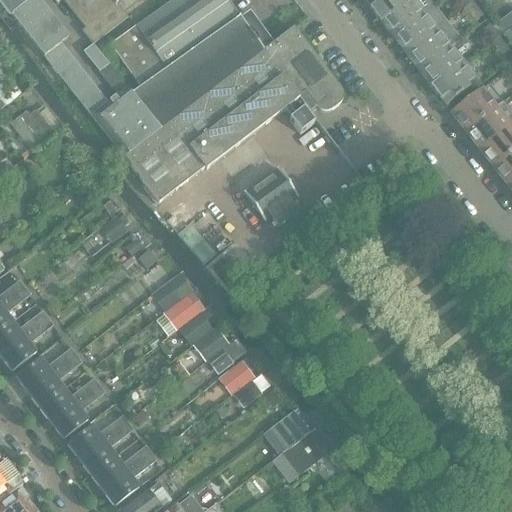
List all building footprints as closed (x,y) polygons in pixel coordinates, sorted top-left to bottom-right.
[(59,46),(67,39),(36,0),(0,0),(0,6),(41,59),(59,46)] [(59,0),(83,30),(80,33),(91,46),(102,39),(126,20),(116,9),(127,0),(59,0)] [(174,0),(108,47),(139,89),(131,96),(160,132),(263,53),(239,19),(240,18),(239,17),(238,17),(225,0),(174,0)] [(379,22),(408,0),(370,0),(368,2),(373,9),(370,11),(379,22)] [(395,37),(433,9),(426,0),(408,0),(379,22),(387,33),(390,31),(395,37)] [(457,0),(466,11),(473,5),(468,0),(457,0)] [(475,22),(482,17),(473,5),(466,11),(475,22)] [(406,56),(446,26),(433,9),(395,37),(399,43),(397,45),(406,56)] [(511,11),(495,25),(503,35),(511,28),(511,11)] [(451,48),(459,42),(446,26),(406,56),(414,67),(416,65),(422,71),(452,49),(451,48)] [(492,46),(499,40),(488,26),(481,32),(492,46)] [(511,28),(503,35),(504,37),(511,47),(511,46),(511,28)] [(205,172),(297,101),(304,110),(303,112),(302,111),(288,122),(299,136),(313,125),(306,116),(308,115),(308,116),(316,110),(319,112),(323,113),(327,113),(331,112),(341,104),(342,100),(342,96),(340,92),(293,30),(263,53),(160,132),(123,160),(157,205),(203,170),(205,172)] [(501,57),(508,51),(499,40),(492,46),(501,57)] [(160,132),(131,96),(91,46),(82,54),(115,97),(105,105),(59,46),(41,59),(89,117),(123,160),(160,132)] [(432,90),(465,66),(452,49),(422,71),(426,77),(423,79),(432,90)] [(448,106),(478,83),(465,66),(432,90),(440,101),(443,99),(448,106)] [(0,86),(0,101),(4,107),(19,95),(15,90),(8,96),(0,86)] [(503,105),(502,105),(487,86),(451,114),(466,134),(503,105)] [(480,152),(511,127),(511,117),(503,105),(466,134),(480,152)] [(24,114),(9,126),(32,154),(59,132),(56,128),(41,110),(29,119),(25,114),(24,114)] [(494,170),(511,155),(511,127),(480,152),(494,170)] [(0,177),(0,178),(22,161),(17,155),(0,167),(0,177)] [(511,185),(511,155),(494,170),(508,188),(511,185)] [(297,200),(298,200),(277,170),(276,171),(277,172),(245,195),(244,194),(243,194),(264,224),(265,223),(264,222),(270,218),(277,228),(298,214),(291,203),(296,199),(297,200)] [(117,205),(113,207),(109,202),(102,207),(110,217),(120,210),(117,205)] [(124,228),(129,224),(123,216),(117,220),(116,218),(100,230),(111,245),(127,233),(124,228)] [(132,258),(121,267),(125,271),(138,261),(146,270),(156,262),(148,253),(144,256),(140,252),(142,250),(135,242),(125,249),(132,258)] [(13,269),(26,259),(22,253),(8,263),(13,269)] [(182,300),(186,297),(192,292),(179,275),(151,296),(165,314),(182,300)] [(0,307),(22,291),(17,284),(0,297),(0,307)] [(5,315),(28,298),(22,291),(0,307),(0,333),(12,324),(5,315)] [(186,297),(182,300),(165,314),(163,315),(176,332),(177,331),(200,314),(186,297)] [(210,306),(200,314),(177,331),(191,348),(192,347),(213,331),(210,328),(221,320),(210,306)] [(0,357),(46,322),(41,315),(18,332),(12,324),(0,333),(0,357)] [(28,346),(51,328),(46,322),(0,357),(0,359),(11,374),(36,355),(28,346)] [(216,329),(213,331),(192,347),(205,364),(207,363),(229,346),(216,329)] [(233,343),(229,346),(207,363),(218,377),(234,365),(233,364),(243,356),(242,354),(246,350),(240,343),(236,347),(233,343)] [(26,395),(74,358),(69,352),(46,369),(40,360),(15,380),(26,395)] [(57,382),(79,365),(74,358),(26,395),(38,410),(63,391),(57,382)] [(233,396),(251,382),(255,379),(241,362),(218,381),(231,398),(233,396)] [(183,382),(189,377),(180,364),(173,369),(183,382)] [(188,379),(180,385),(188,395),(196,390),(188,379)] [(50,425),(97,389),(92,381),(69,399),(63,391),(38,410),(50,425)] [(262,395),(251,382),(233,396),(243,410),(262,395)] [(80,413),(102,395),(97,389),(50,425),(62,441),(87,421),(80,413)] [(265,413),(280,402),(272,392),(258,403),(265,413)] [(216,413),(222,421),(228,416),(222,408),(216,413)] [(139,427),(149,420),(142,412),(133,419),(139,427)] [(285,452),(310,433),(293,412),(269,431),(285,452)] [(78,462),(126,425),(121,419),(98,436),(91,427),(66,446),(78,462)] [(108,450),(131,432),(126,425),(78,462),(90,477),(115,458),(108,450)] [(314,429),(310,433),(285,452),(271,463),(288,486),(332,452),(314,429)] [(101,492),(149,455),(144,449),(121,467),(115,458),(90,477),(101,492)] [(132,479),(154,462),(149,455),(101,492),(113,507),(138,488),(132,479)] [(0,470),(0,498),(16,486),(11,478),(9,479),(2,469),(0,470)] [(157,511),(171,502),(157,484),(120,511),(157,511)] [(354,497),(353,496),(348,490),(343,493),(344,495),(334,503),(338,508),(348,501),(348,502),(354,497)] [(26,501),(27,500),(21,493),(0,508),(0,511),(32,511),(34,511),(26,501)] [(199,511),(189,498),(169,511),(199,511)]
